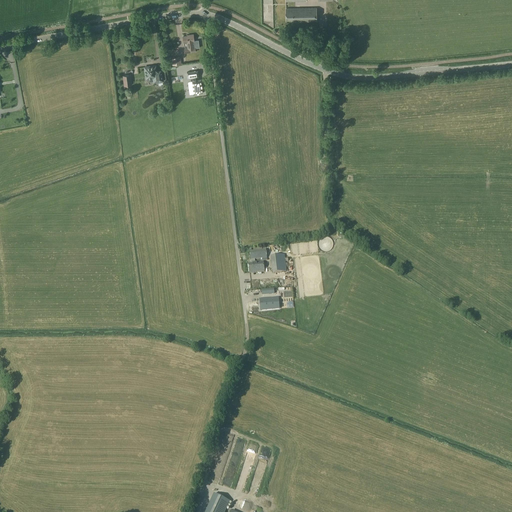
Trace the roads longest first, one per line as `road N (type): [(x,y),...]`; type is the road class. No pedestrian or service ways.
road 1 (tertiary): [(205,14),(347,76),(511,65)]
road 2 (tertiary): [(0,47),(205,14)]
